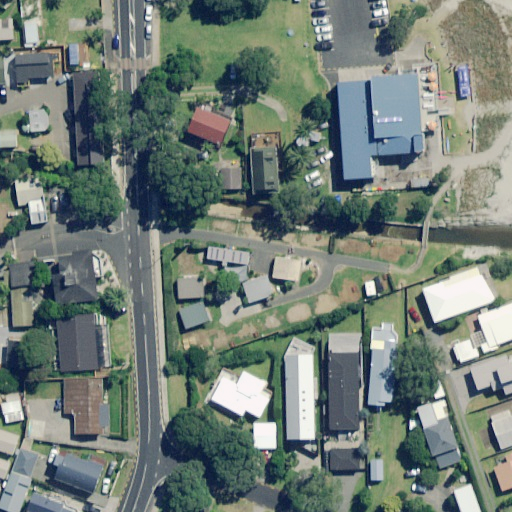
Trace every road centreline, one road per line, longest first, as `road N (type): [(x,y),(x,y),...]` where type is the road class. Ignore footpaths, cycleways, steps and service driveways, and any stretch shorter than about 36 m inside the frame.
road 1 (secondary): [(147,452),(131,0)]
road 2 (residential): [(301,511),(147,452)]
